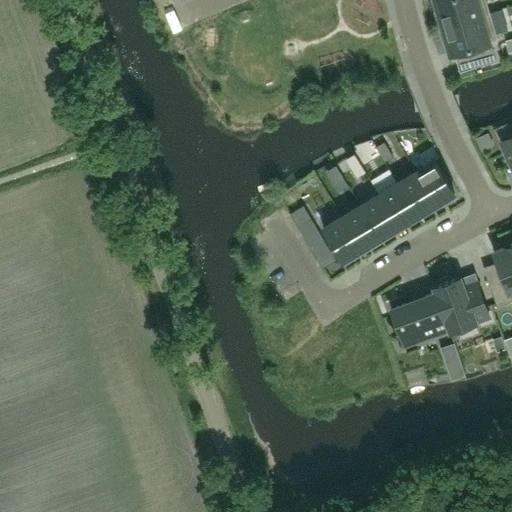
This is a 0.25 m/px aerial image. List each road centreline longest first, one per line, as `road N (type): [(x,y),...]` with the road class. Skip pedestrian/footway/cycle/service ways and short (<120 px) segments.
road 1 (unclassified): [(65,0),(245,511)]
road 2 (residential): [(277,217),(334,309),(491,216)]
road 3 (residential): [(403,0),(442,119),(491,216)]
